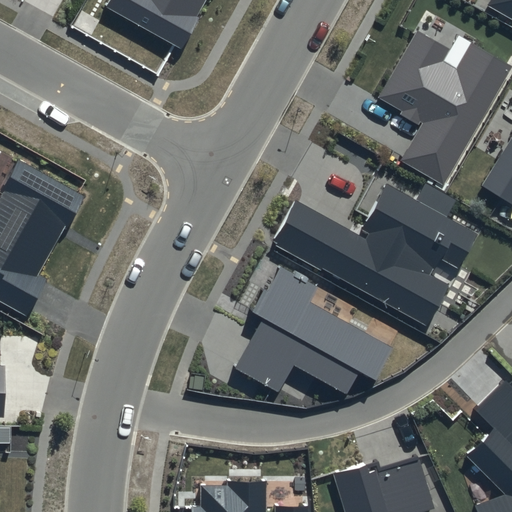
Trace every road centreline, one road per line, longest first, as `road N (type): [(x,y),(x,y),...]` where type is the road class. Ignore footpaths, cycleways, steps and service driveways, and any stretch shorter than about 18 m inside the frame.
road 1 (residential): [(106,402),(272,424),(333,416),(388,398),(440,367),(511,299)]
road 2 (residential): [(216,167),(129,329),(106,402)]
road 3 (residential): [(216,167),(0,47)]
road 4 (residential): [(311,0),(216,167)]
